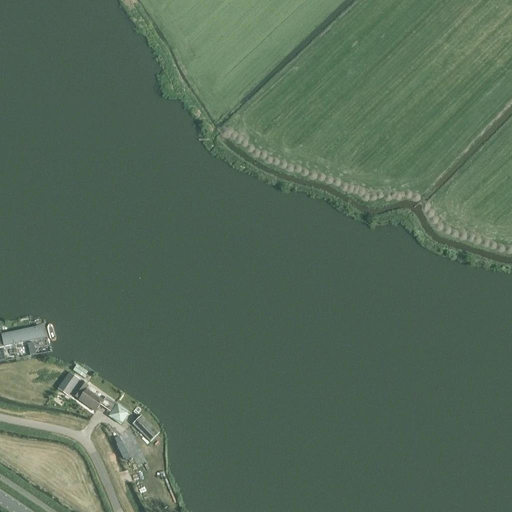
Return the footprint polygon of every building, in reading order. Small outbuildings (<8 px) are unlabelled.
[(43,327),(3,336),(5,347),(45,338),(43,327)] [(84,378),(87,372),(77,366),(73,371),(84,378)] [(68,396),(80,380),(70,373),(58,389),(68,396)] [(116,404),(82,381),(71,398),(91,411),(97,403),(110,412),(116,404)] [(121,425),(130,413),(117,404),(109,416),(121,425)] [(142,416),(133,425),(151,443),(160,433),(142,416)]
